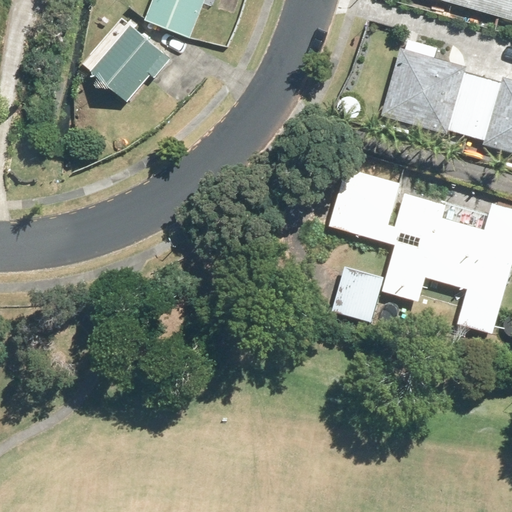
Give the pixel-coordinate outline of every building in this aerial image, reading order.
[(153,0),(148,16),(192,34),(205,0),(153,0)] [(455,0),(499,13),(502,0),(455,0)] [(511,0),(502,0),(499,13),(511,16),(511,0)] [(94,67),(129,98),(153,71),(156,74),(170,57),(133,24),(94,67)] [(436,54),(439,45),(410,37),(408,46),(401,44),(382,112),(394,115),(390,128),(410,134),(414,121),(450,131),(451,128),(470,133),(487,72),(467,67),(468,63),(436,54)] [(470,133),(486,138),(485,141),(511,148),(511,76),(506,75),(505,78),(487,72),(470,133)] [(429,271),(470,283),(460,321),(494,331),(511,265),(511,204),(494,200),(486,227),(444,215),(447,202),(441,201),(446,183),(418,175),(412,193),(406,191),(397,222),(390,221),(402,179),(346,163),(330,223),(398,242),(385,287),(421,297),(429,271)] [(334,308),(373,320),(386,273),(347,262),(334,308)]
